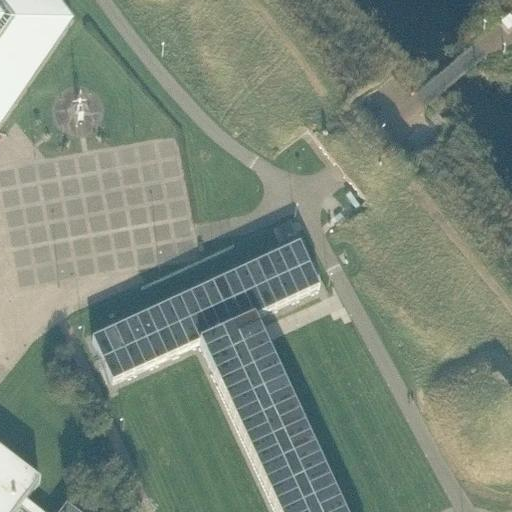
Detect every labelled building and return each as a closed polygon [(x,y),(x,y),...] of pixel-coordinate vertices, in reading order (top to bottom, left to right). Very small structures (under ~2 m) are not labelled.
[(0,0),(0,127),(15,106),(16,104),(13,100),(49,45),(54,48),(55,47),(72,23),(54,0),(51,0),(48,3),(45,0),(0,0)] [(344,175),(386,140),(380,133),(377,129),(335,164),(338,167),(344,175)] [(275,511),(341,511),(257,320),(323,290),(303,246),(95,339),(114,384),(202,345),(275,511)] [(73,382),(71,377),(69,372),(67,367),(58,371),(66,391),(76,387),(75,386),(73,382)] [(0,511),(36,511),(26,504),(39,487),(0,456),(0,511)]
